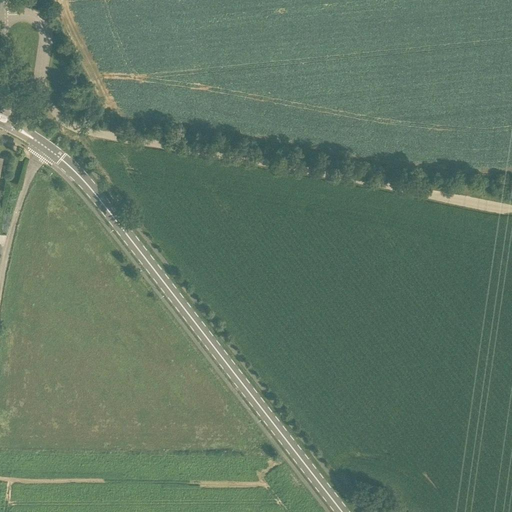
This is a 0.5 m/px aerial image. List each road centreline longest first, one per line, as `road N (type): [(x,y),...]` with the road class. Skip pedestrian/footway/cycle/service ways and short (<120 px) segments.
road 1 (unclassified): [(511,210),(75,129),(41,90),(43,26),(24,15),(0,16)]
road 2 (tertiary): [(342,511),(101,202),(44,144)]
road 3 (unclassified): [(44,144),(18,206),(0,287)]
